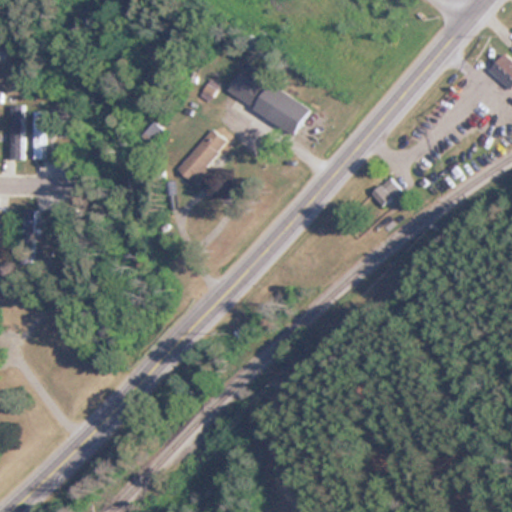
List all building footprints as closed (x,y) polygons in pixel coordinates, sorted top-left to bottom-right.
[(511,89),(511,88),(511,57),(507,52),(491,68),(511,89)] [(313,104),(244,64),(228,92),(297,131),(313,104)] [(46,158),(46,111),(35,111),(35,158),(46,158)] [(182,170),(200,183),(230,140),(212,127),(182,170)] [(403,190),(391,177),(372,192),(384,206),(403,190)] [(35,259),(35,210),(24,210),(24,259),(35,259)] [(481,464),(476,447),(460,452),(465,468),(481,464)]
